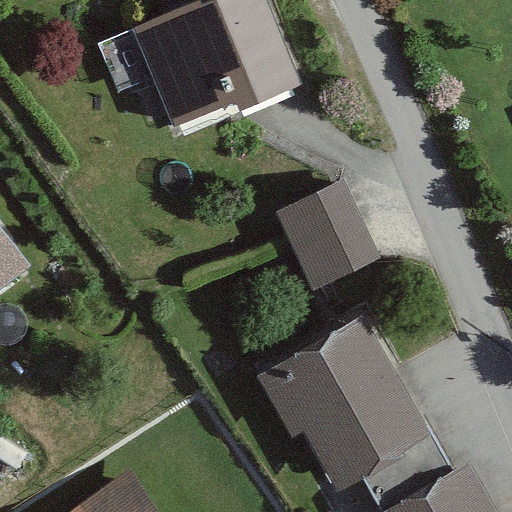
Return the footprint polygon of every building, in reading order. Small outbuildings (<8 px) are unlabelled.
[(294,82),(257,0),(190,0),(130,26),(173,123),(224,100),(229,110),(294,82)] [(368,256),(336,186),(274,213),(306,284),(368,256)] [(0,285),(22,270),(0,239),(0,285)] [(424,438),(357,316),(252,373),(288,439),(297,434),(328,490),(424,438)] [(491,511),(467,468),(385,511),(491,511)] [(145,511),(122,479),(73,511),(145,511)]
